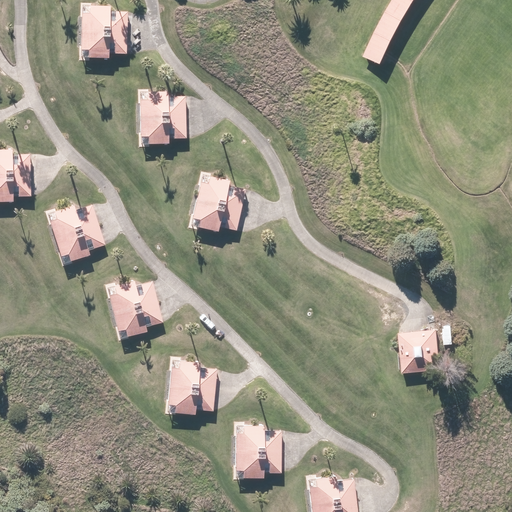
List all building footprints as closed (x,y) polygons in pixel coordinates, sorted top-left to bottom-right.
[(371,42),(363,59),(380,67),(389,50),(396,35),(404,19),(413,4),(416,0),(393,0),(388,10),(379,26),(371,42)] [(85,60),(109,61),(109,56),(127,57),(128,13),(117,13),(117,12),(110,12),(110,7),(90,7),(91,3),(80,3),(80,18),(82,18),(81,47),(79,47),(79,61),(85,61),(85,60)] [(145,146),(169,146),(169,141),(186,141),(185,98),(174,99),(174,97),(168,97),(168,92),(149,92),(149,89),(138,90),(138,104),(140,104),(140,133),(139,133),(139,147),(145,147),(145,146)] [(0,204),(14,204),(14,199),(31,199),(30,156),(19,156),(19,155),(13,155),(13,150),(11,150),(11,148),(8,148),(8,150),(0,150),(0,204)] [(194,229),(218,234),(219,229),(236,233),(245,191),(229,188),(230,181),(211,177),(211,174),(201,172),(198,186),(200,186),(193,214),(192,214),(189,228),(194,229)] [(71,264),(90,257),(89,252),(105,246),(93,206),(82,210),(81,209),(77,210),(77,211),(76,212),(74,207),(57,213),(56,208),(45,211),(50,226),(52,225),(60,253),(59,253),(63,267),(71,265),(71,264)] [(127,339),(148,333),(146,329),(163,325),(153,283),(142,286),(141,285),(136,286),(134,281),(132,282),(132,280),(129,281),(130,282),(115,286),(115,283),(105,286),(108,300),(110,299),(117,327),(115,328),(119,342),(128,339),(127,339)] [(453,345),(451,328),(443,329),(445,346),(453,345)] [(441,372),(437,331),(399,335),(403,375),(441,372)] [(171,414),(195,416),(195,411),(213,413),(217,371),(206,370),(206,368),(200,368),(200,363),(198,363),(198,361),(195,361),(195,363),(180,362),(181,358),(170,357),(169,371),(171,371),(168,400),(166,400),(165,414),(171,415),(171,414)] [(242,479),(263,480),(263,474),(281,474),(282,432),(270,432),(270,430),(264,430),(264,426),(262,426),(262,424),(259,424),(259,426),(244,426),(244,422),(234,422),(234,436),(236,436),(235,465),(233,465),(233,480),(242,480),(242,479)] [(357,511),(354,480),(342,481),(342,480),(337,480),(336,476),(333,476),(333,475),(331,475),(331,477),(317,478),(316,475),(306,476),(307,490),(310,490),(312,511),(357,511)]
